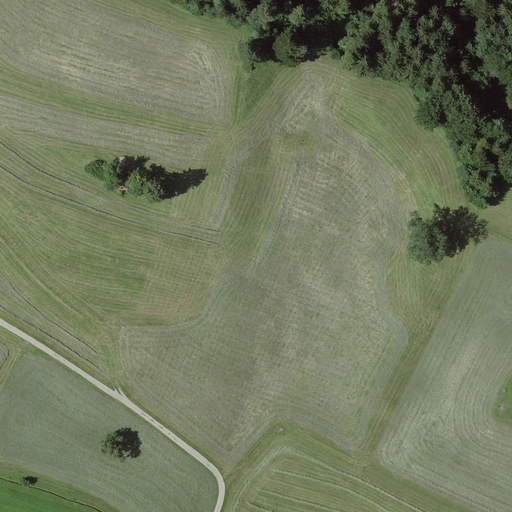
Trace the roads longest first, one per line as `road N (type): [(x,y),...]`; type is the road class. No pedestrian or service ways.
road 1 (track): [(218,511),(222,483),(213,471),(128,403),(0,322)]
road 2 (track): [(128,403),(93,332),(0,242)]
road 3 (track): [(0,470),(95,498),(111,511)]
